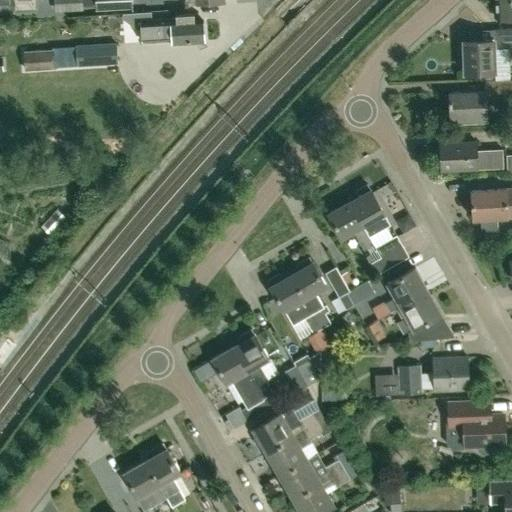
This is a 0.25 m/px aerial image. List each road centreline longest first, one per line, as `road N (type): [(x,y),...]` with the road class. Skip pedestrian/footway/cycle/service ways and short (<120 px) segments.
road 1 (residential): [(143,344),(322,126),(354,105)]
road 2 (residential): [(511,357),(393,149),(354,105)]
road 3 (residential): [(16,511),(143,344)]
road 4 (residential): [(256,511),(190,397),(143,344)]
road 5 (residential): [(354,105),(378,56),(445,0)]
